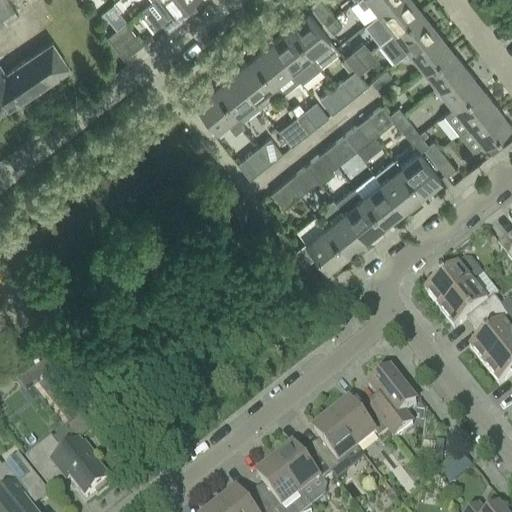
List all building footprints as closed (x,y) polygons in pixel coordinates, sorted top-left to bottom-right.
[(0,0),(0,26),(18,15),(8,0),(0,0)] [(84,0),(91,9),(102,0),(84,0)] [(152,0),(147,4),(168,31),(176,26),(198,8),(191,0),(152,0)] [(316,0),(310,5),(325,24),(335,17),(321,0),(316,0)] [(370,0),(380,12),(394,0),(370,0)] [(372,34),(379,43),(421,10),(413,0),(394,0),(380,12),(371,19),(379,29),(372,34)] [(353,4),(341,10),(347,21),(358,15),(353,4)] [(401,57),(410,49),(436,28),(421,10),(379,43),(386,52),(393,47),(401,57)] [(309,12),(289,27),(320,66),(340,50),(309,12)] [(335,17),(325,24),(332,33),(342,25),(335,17)] [(126,22),(117,29),(134,51),(144,44),(126,22)] [(289,27),(271,42),(292,69),(302,81),(320,66),(289,27)] [(410,49),(425,68),(451,47),(436,28),(410,49)] [(117,29),(107,36),(125,59),(134,51),(117,29)] [(149,35),(141,40),(147,47),(156,40),(152,35),(149,35)] [(0,62),(0,110),(17,100),(20,104),(72,70),(53,41),(6,72),(0,62)] [(271,42),(252,57),(273,83),(292,69),(271,42)] [(425,68),(440,87),(466,66),(451,47),(425,68)] [(345,57),(351,65),(361,58),(354,49),(345,57)] [(252,57),(233,72),(260,105),(279,91),(273,83),(252,57)] [(361,58),(351,65),(358,74),(367,66),(361,58)] [(440,87),(455,106),(481,85),(466,66),(440,87)] [(371,80),(376,87),(392,74),(387,68),(371,80)] [(241,120),(260,105),(233,72),(214,87),(241,120)] [(342,80),(335,85),(348,101),(354,96),(342,80)] [(348,101),(335,85),(320,97),(332,113),(348,101)] [(455,106),(469,125),(496,104),(481,85),(455,106)] [(244,125),(241,120),(214,87),(195,102),(216,129),(226,120),(235,132),(244,125)] [(496,104),(469,125),(485,144),(511,123),(496,104)] [(399,106),(389,113),(395,120),(396,122),(405,114),(399,106)] [(304,110),(298,115),(310,130),(316,126),(304,110)] [(412,123),(405,114),(396,122),(403,130),(412,123)] [(298,115),(291,120),(304,135),(310,130),(298,115)] [(369,115),(363,119),(375,135),(381,130),(369,115)] [(363,119),(344,134),(357,150),(375,135),(363,119)] [(425,129),(420,133),(424,138),(428,134),(425,129)] [(344,134),(325,149),(338,165),(357,150),(344,134)] [(271,136),(260,145),(273,160),(283,152),(271,136)] [(424,147),(431,155),(440,148),(434,139),(424,147)] [(413,143),(394,158),(421,193),(441,178),(413,143)] [(273,160),(260,145),(237,163),(250,178),(273,160)] [(440,148),(431,155),(446,175),(456,167),(440,148)] [(325,149),(307,164),(321,183),(335,172),(332,169),(338,165),(325,149)] [(375,173),(381,181),(402,208),(421,193),(394,158),(375,173)] [(294,174),(288,179),(300,195),(306,190),(294,174)] [(223,175),(215,181),(230,200),(237,194),(223,175)] [(300,195),(288,179),(281,184),(294,200),(300,195)] [(381,181),(363,196),(384,223),(402,208),(381,181)] [(355,186),(336,201),(365,238),(384,223),(363,196),(355,186)] [(320,208),(331,221),(325,226),(346,252),(365,238),(336,201),(333,198),(320,208)] [(305,241),(296,249),(307,262),(316,255),(326,268),(346,252),(325,226),(305,241)] [(511,245),(507,240),(498,248),(511,265),(511,245)] [(424,294),(439,312),(483,277),(482,277),(471,263),(464,263),(458,267),(457,267),(424,294)] [(470,318),(478,327),(501,309),(493,299),(487,304),(473,286),(483,278),(483,277),(439,312),(454,331),(470,318)] [(468,350),(483,369),(511,346),(511,336),(508,331),(511,327),(511,307),(508,303),(501,309),(478,327),(486,336),(468,350)] [(511,346),(483,369),(498,388),(510,379),(511,381),(511,346)] [(41,367),(18,382),(25,392),(53,374),(47,364),(41,367)] [(380,403),(371,411),(388,432),(387,433),(394,441),(412,427),(404,417),(415,408),(389,374),(390,374),(389,373),(386,375),(385,374),(369,381),(372,386),(368,390),(369,391),(370,390),(380,403)] [(333,418),(331,419),(356,452),(375,437),(378,440),(387,433),(388,432),(371,411),(361,418),(350,405),(351,404),(351,403),(347,406),(341,403),(331,416),(333,418)] [(323,448),(314,456),(331,477),(341,470),(338,466),(356,452),(331,419),(329,420),(328,419),(312,426),(315,432),(311,435),(312,436),(313,435),(323,448)] [(70,482),(85,501),(95,493),(97,496),(105,489),(103,486),(108,483),(90,461),(93,459),(84,447),(81,449),(78,444),(68,452),(62,445),(57,449),(50,440),(25,460),(48,489),(62,478),(67,485),(70,482)] [(435,444),(433,465),(441,466),(443,445),(435,444)] [(274,464),(310,509),(311,510),(324,500),(326,489),(322,484),(331,477),(314,456),(304,463),(294,450),(295,449),(294,448),(290,451),(285,447),(275,461),(276,462),(274,464)] [(0,511),(29,511),(28,510),(31,508),(32,509),(48,496),(18,458),(2,471),(0,468),(0,492),(3,496),(0,498),(0,511)] [(461,458),(452,466),(457,470),(462,471),(468,466),(461,458)] [(258,476),(254,480),(255,481),(256,480),(263,489),(267,493),(257,500),(266,511),(309,511),(310,509),(274,464),(273,465),(271,464),(256,470),(258,476)] [(339,471),(331,477),(336,484),(344,477),(339,471)] [(220,507),(218,509),(220,511),(266,511),(257,500),(248,508),(245,504),(238,495),(239,494),(238,493),(234,496),(229,492),(218,506),(220,507)]
